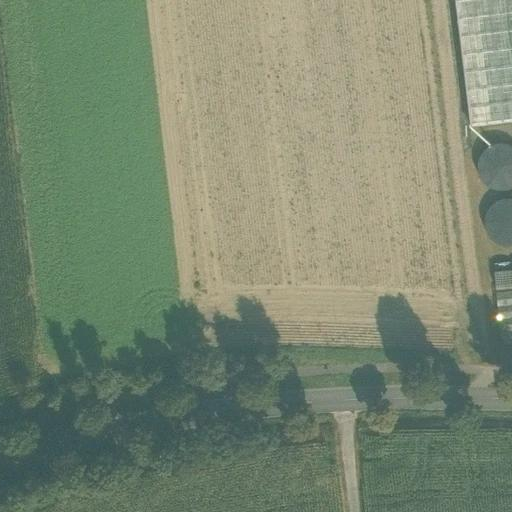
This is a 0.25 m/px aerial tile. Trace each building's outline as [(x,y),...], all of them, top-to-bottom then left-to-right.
[(511,0),(454,0),(470,126),(511,121),(511,0)] [(477,163),(477,172),(480,180),(487,187),(496,190),(505,190),(511,186),(511,147),(504,144),(494,144),(486,148),(480,155),(477,163)] [(484,219),(484,228),(488,237),(495,243),(503,246),(511,246),(511,200),(502,200),(494,204),(487,211),(484,219)] [(511,268),(488,270),(489,286),(511,284),(511,268)] [(511,289),(493,292),(499,343),(511,341),(511,289)]
